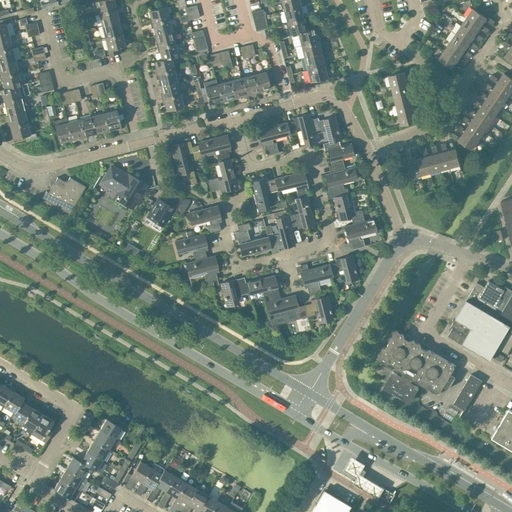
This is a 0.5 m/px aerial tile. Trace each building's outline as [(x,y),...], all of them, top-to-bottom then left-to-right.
[(98,0),(95,1),(98,13),(115,9),(112,0),(98,0)] [(280,0),(283,10),(300,6),(298,0),(280,0)] [(184,8),(186,14),(198,11),(196,5),(186,7),(184,8)] [(149,10),(152,23),(169,19),(166,6),(149,10)] [(283,10),(286,23),(303,18),(300,6),(283,10)] [(467,17),(480,26),(486,17),(473,8),(467,17)] [(98,13),(102,26),(118,21),(115,9),(98,13)] [(251,12),(252,18),(264,15),(262,9),(255,11),(251,12)] [(186,14),(187,20),(188,20),(199,17),(199,15),(198,11),(186,14)] [(252,18),(254,25),(266,22),(264,15),(252,18)] [(461,25),(475,34),(480,26),(467,17),(461,25)] [(285,36),(297,33),(306,31),(306,30),(310,29),(308,22),(306,22),(305,18),(303,18),(286,23),(282,24),(285,36)] [(152,23),(155,35),(172,31),(169,19),(152,23)] [(102,26),(105,38),(122,33),(118,21),(102,26)] [(24,25),(26,31),(38,28),(36,22),(24,25)] [(255,30),(256,31),(267,28),(266,22),(254,25),(255,30)] [(0,24),(0,37),(9,35),(5,23),(0,24)] [(456,33),(469,42),(475,34),(461,25),(456,33)] [(26,31),(28,37),(39,34),(38,28),(26,31)] [(297,33),(300,45),(317,41),(319,41),(318,36),(316,36),(314,28),(310,29),(306,30),(306,31),(297,33)] [(191,32),(192,39),(204,36),(203,31),(202,29),(192,32),(191,32)] [(155,35),(158,47),(175,43),(172,31),(155,35)] [(105,38),(109,55),(120,53),(119,47),(125,46),(122,33),(105,38)] [(450,42),(464,51),(469,42),(456,33),(450,42)] [(0,37),(0,50),(12,48),(9,35),(0,37)] [(192,39),(194,45),(205,42),(204,36),(192,39)] [(300,45),(304,57),(320,53),(317,41),(300,45)] [(194,45),(195,51),(207,48),(205,42),(194,45)] [(444,50),(458,59),(464,51),(450,42),(444,50)] [(158,47),(161,59),(161,60),(170,57),(171,57),(178,55),(175,43),(158,47)] [(246,45),(249,57),(255,56),(252,44),(251,44),(246,45)] [(241,54),(242,59),(249,57),(246,45),(239,47),(241,54)] [(31,49),(32,55),(44,52),(42,46),(31,49)] [(0,50),(0,63),(15,60),(12,48),(0,50)] [(221,52),(224,63),(231,62),(229,57),(228,50),(221,52)] [(439,58),(452,68),(458,59),(444,50),(439,58)] [(32,55),(34,62),(45,59),(44,52),(32,55)] [(215,53),(218,65),(224,63),(221,52),(215,53)] [(209,55),(212,66),(218,65),(215,53),(209,55)] [(304,57),(307,70),(326,65),(324,60),(322,61),(320,53),(304,57)] [(154,61),(157,74),(174,69),(171,57),(170,57),(161,60),(161,59),(154,61)] [(0,63),(0,72),(1,76),(18,72),(15,60),(0,63)] [(301,71),(305,83),(327,78),(325,70),(327,70),(326,65),(307,70),(301,71)] [(157,74),(160,86),(177,82),(174,69),(157,74)] [(37,74),(38,80),(50,77),(48,71),(37,74)] [(266,71),(253,75),(257,91),(270,88),(266,71)] [(388,75),(391,86),(407,81),(404,71),(388,75)] [(1,76),(4,88),(4,89),(17,85),(21,85),(18,72),(1,76)] [(498,81),(511,91),(511,90),(511,78),(504,73),(498,81)] [(253,75),(241,78),(245,95),(257,91),(253,75)] [(38,80),(40,86),(52,83),(50,77),(38,80)] [(241,78),(229,81),(233,98),(245,95),(241,78)] [(217,84),(221,101),(221,103),(226,101),(226,100),(233,98),(229,81),(217,84)] [(391,86),(393,95),(409,91),(407,81),(391,86)] [(492,90),(506,99),(511,91),(498,81),(492,90)] [(96,84),(99,95),(105,94),(102,82),(96,84)] [(160,86),(163,98),(180,94),(177,82),(160,86)] [(40,86),(42,92),(53,89),(52,83),(40,86)] [(90,85),(93,97),(99,95),(96,84),(90,85)] [(204,87),(208,104),(221,101),(217,84),(204,87)] [(3,102),(20,97),(24,96),(21,85),(17,85),(4,89),(4,88),(0,89),(3,102)] [(72,90),(75,102),(81,100),(78,88),(72,90)] [(66,91),(69,103),(75,102),(72,90),(66,91)] [(487,98),(501,107),(506,99),(492,90),(487,98)] [(59,93),(62,105),(69,103),(66,91),(59,93)] [(393,95),(396,105),(412,101),(409,91),(393,95)] [(163,98),(166,111),(183,106),(180,94),(163,98)] [(3,102),(7,114),(23,110),(20,97),(3,102)] [(481,106),(495,115),(501,107),(487,98),(481,106)] [(396,105),(398,115),(414,110),(412,101),(396,105)] [(476,114),(489,124),(495,115),(481,106),(476,114)] [(7,114),(10,126),(27,122),(23,110),(7,114)] [(103,113),(108,130),(120,126),(116,110),(103,113)] [(398,115),(401,125),(417,121),(414,110),(398,115)] [(91,116),(96,133),(108,130),(103,113),(91,116)] [(316,143),(314,134),(310,119),(308,114),(292,118),(293,121),(286,122),(289,134),(296,132),(296,129),(300,128),(304,146),(316,143)] [(470,123),(484,132),(489,124),(476,114),(470,123)] [(79,119),(83,136),(96,133),(91,116),(79,119)] [(324,150),(327,150),(327,149),(335,147),(334,141),(338,140),(340,140),(334,116),(318,120),(317,118),(310,119),(314,134),(325,131),(328,142),(322,144),(324,150)] [(53,121),(59,142),(71,139),(67,122),(66,117),(53,121)] [(67,122),(71,139),(83,136),(79,119),(67,122)] [(10,126),(13,139),(30,134),(27,122),(10,126)] [(289,134),(286,122),(257,130),(261,146),(264,146),(267,155),(278,152),(276,142),(273,143),(272,139),(289,134)] [(464,131),(478,140),(484,132),(470,123),(464,131)] [(459,140),(472,149),(478,140),(464,131),(459,140)] [(218,162),(229,159),(227,152),(230,151),(226,135),(197,142),(198,145),(200,154),(200,153),(201,158),(205,157),(204,153),(218,149),(219,154),(216,154),(218,162)] [(200,154),(198,145),(191,147),(190,141),(170,146),(178,175),(182,174),(183,181),(189,180),(190,184),(196,183),(193,170),(189,171),(185,154),(192,153),(194,160),(201,158),(200,153),(200,154)] [(333,165),(334,172),(344,169),(341,158),(353,155),(350,143),(340,146),(335,147),(327,149),(327,150),(331,166),(333,165)] [(445,151),(450,167),(460,165),(456,149),(445,151)] [(436,154),(440,170),(450,167),(445,151),(436,154)] [(426,157),(430,173),(440,170),(436,154),(426,157)] [(416,159),(420,175),(430,173),(426,157),(416,159)] [(219,189),(220,192),(237,188),(229,159),(218,162),(222,179),(218,180),(217,177),(207,180),(210,191),(219,189)] [(406,162),(410,178),(420,175),(416,159),(406,162)] [(121,201),(132,208),(146,185),(133,177),(132,179),(111,166),(102,181),(118,191),(117,193),(123,197),(121,201)] [(335,189),(337,196),(345,194),(345,195),(348,194),(347,188),(340,190),(339,183),(356,179),(353,167),(344,169),(334,172),(324,175),(329,191),(335,189)] [(298,197),(306,195),(305,188),(307,188),(303,171),(274,179),(277,190),(295,186),(298,197)] [(270,192),(277,190),(274,179),(267,180),(267,177),(250,182),(258,211),(269,208),(265,190),(269,189),(270,192)] [(42,198),(69,214),(82,192),(75,188),(75,186),(73,187),(66,183),(64,185),(59,182),(50,184),(50,188),(48,192),(46,191),(42,198)] [(147,217),(161,225),(167,214),(172,217),(177,210),(183,199),(171,191),(164,202),(158,199),(147,217)] [(351,217),(352,224),(364,221),(361,209),(354,211),(353,204),(348,206),(345,195),(345,194),(337,196),(333,197),(339,220),(351,217)] [(287,216),(290,227),(297,225),(297,228),(314,224),(306,195),(298,197),(295,198),(299,215),(295,217),(294,214),(287,216)] [(504,212),(511,209),(511,198),(501,201),(504,212)] [(188,199),(183,199),(177,210),(182,213),(187,204),(188,199)] [(206,225),(208,233),(220,230),(218,222),(221,222),(217,205),(188,213),(191,224),(208,220),(209,224),(206,225)] [(267,236),(269,244),(276,242),(278,249),(294,245),(290,227),(287,216),(275,219),(280,236),(273,238),(272,232),(266,233),(267,236)] [(351,242),(353,249),(364,246),(362,239),(359,239),(358,235),(376,231),(373,219),(364,221),(352,224),(344,226),(348,243),(351,242)] [(237,239),(241,255),(270,248),(269,244),(267,236),(250,241),(247,230),(250,229),(248,222),(237,225),(238,232),(242,231),(244,237),(237,239)] [(193,253),(195,260),(206,257),(205,251),(208,250),(203,233),(191,236),(187,238),(185,232),(181,233),(183,239),(174,241),(177,252),(195,248),(196,252),(193,253)] [(204,275),(207,286),(213,284),(212,281),(217,279),(215,273),(218,272),(214,255),(206,257),(195,260),(185,263),(188,274),(205,270),(207,274),(204,275)] [(335,262),(329,264),(332,276),(339,274),(338,271),(343,270),(346,282),(357,279),(351,255),(335,260),(335,262)] [(307,287),(309,294),(320,291),(318,284),(315,285),(314,280),(332,276),(329,264),(300,272),(304,288),(307,287)] [(265,302),(277,299),(275,292),(278,292),(274,275),(245,283),(247,292),(249,300),(264,296),(265,302)] [(245,283),(244,277),(220,283),(226,306),(238,303),(237,300),(239,299),(240,297),(239,294),(247,292),(245,283)] [(452,327),(448,335),(459,342),(460,344),(463,344),(490,360),(492,356),(495,351),(507,331),(511,333),(511,290),(505,287),(504,290),(488,280),(484,287),(477,282),(455,319),(452,320),(453,323),(451,326),(452,327)] [(287,322),(307,316),(305,305),(297,306),(294,295),(277,299),(265,302),(268,314),(286,309),(287,314),(285,315),(287,322)] [(318,310),(321,322),(333,319),(327,296),(310,300),(311,303),(305,305),(307,316),(314,314),(314,311),(318,310)] [(384,385),(411,401),(411,400),(411,399),(418,387),(410,382),(412,379),(438,395),(444,385),(449,387),(448,388),(449,388),(455,377),(454,378),(450,375),(456,365),(429,350),(425,351),(421,348),(420,344),(396,330),(392,331),(388,339),(388,343),(386,347),(382,348),(378,355),(379,359),(386,364),(390,363),(394,365),(395,369),(403,373),(401,377),(393,372),(385,384),(384,385)] [(492,356),(501,362),(504,357),(495,351),(492,356)] [(453,403),(465,410),(482,381),(471,374),(453,403)] [(0,387),(0,404),(4,406),(13,391),(2,385),(0,387)] [(21,401),(24,397),(13,391),(4,406),(14,413),(21,401)] [(12,417),(23,423),(32,408),(21,401),(14,413),(12,417)] [(25,431),(30,434),(42,414),(32,408),(23,423),(28,426),(25,431)] [(492,437),(511,449),(511,410),(509,409),(492,437)] [(30,434),(45,443),(54,428),(50,426),(53,420),(42,414),(30,434)] [(106,418),(99,429),(115,438),(121,427),(106,418)] [(99,429),(93,440),(108,449),(112,443),(117,446),(119,441),(115,438),(99,429)] [(1,436),(9,440),(11,436),(3,432),(1,436)] [(14,444),(22,448),(25,444),(17,440),(14,444)] [(93,440),(87,450),(102,460),(108,449),(93,440)] [(132,448),(136,451),(141,443),(137,441),(132,448)] [(22,448),(30,453),(32,449),(25,444),(22,448)] [(127,456),(131,459),(136,451),(132,448),(127,456)] [(87,450),(80,461),(88,466),(93,469),(96,470),(102,460),(87,450)] [(73,456),(66,467),(81,476),(85,471),(90,474),(93,469),(88,466),(80,461),(73,456)] [(384,488),(360,473),(363,468),(365,464),(352,456),(344,469),(357,477),(353,483),(378,498),(384,488)] [(141,482),(151,467),(140,460),(131,475),(127,473),(123,481),(126,483),(124,486),(130,489),(131,486),(137,489),(141,482)] [(119,470),(123,472),(128,464),(124,462),(119,470)] [(60,478),(75,487),(80,490),(87,479),(81,476),(66,467),(60,478)] [(161,473),(151,467),(141,482),(137,489),(135,492),(140,495),(146,485),(152,488),(152,489),(161,473)] [(165,491),(174,476),(163,469),(161,473),(152,489),(152,488),(146,499),(151,502),(160,488),(165,491)] [(115,477),(119,480),(123,472),(119,470),(115,477)] [(102,481),(114,488),(117,483),(105,476),(102,481)] [(176,497),(185,482),(174,476),(165,491),(157,505),(162,508),(170,494),(176,497)] [(53,489),(69,498),(75,487),(60,478),(53,489)] [(0,485),(8,490),(10,486),(3,481),(0,485)] [(187,504),(196,488),(185,482),(176,497),(167,511),(168,511),(173,511),(176,509),(180,511),(181,511),(186,504),(187,504)] [(95,492),(108,499),(111,494),(98,486),(95,492)] [(377,494),(390,502),(394,494),(381,486),(377,494)] [(197,510),(206,495),(196,488),(187,504),(186,504),(181,511),(188,511),(192,507),(197,510)] [(311,511),(348,511),(352,506),(325,489),(311,511)] [(210,511),(217,501),(206,495),(197,510),(195,511),(210,511)] [(89,502),(101,510),(104,504),(92,497),(89,502)] [(15,505),(23,509),(25,506),(17,501),(15,505)] [(224,511),(228,507),(217,501),(210,511),(224,511)]
